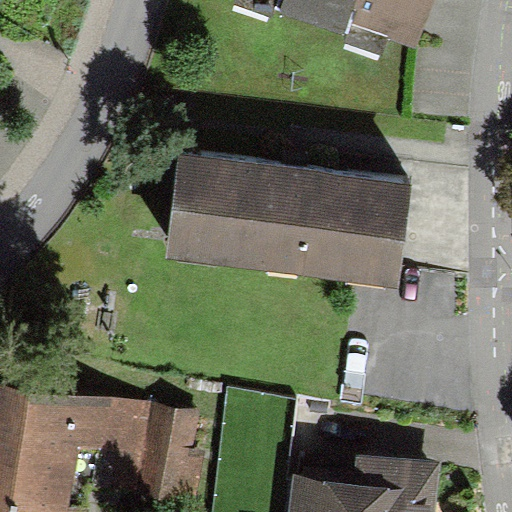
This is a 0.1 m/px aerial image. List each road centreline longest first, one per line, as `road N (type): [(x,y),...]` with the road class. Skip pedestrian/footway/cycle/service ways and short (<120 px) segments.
road 1 (residential): [(138,0),(124,58),(92,126),(0,258)]
road 2 (residential): [(501,0),(492,263)]
road 3 (residential): [(492,263),(508,511)]
